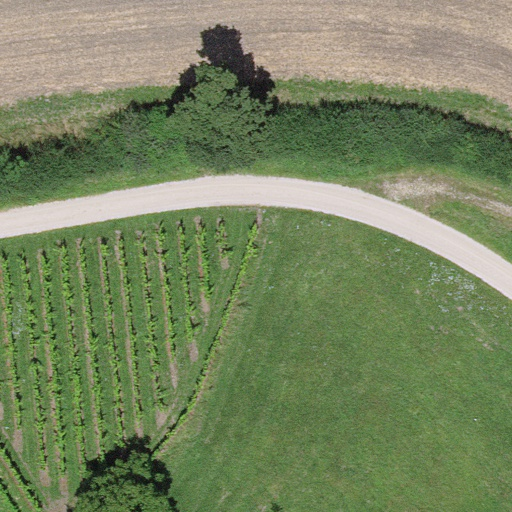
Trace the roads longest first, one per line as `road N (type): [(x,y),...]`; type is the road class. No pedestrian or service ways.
road 1 (track): [(370,219),(280,196),(31,209),(0,218)]
road 2 (track): [(511,293),(370,219)]
road 3 (track): [(511,223),(402,203),(370,219)]
